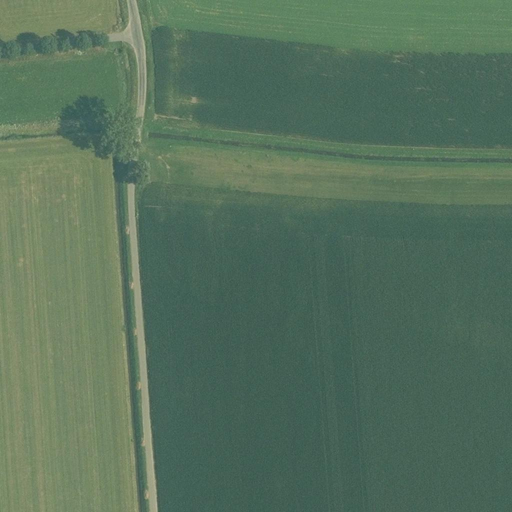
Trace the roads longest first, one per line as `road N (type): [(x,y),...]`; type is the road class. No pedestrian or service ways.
road 1 (unclassified): [(152,511),(129,185),(142,108),(132,0)]
road 2 (unknown): [(138,37),(0,53)]
